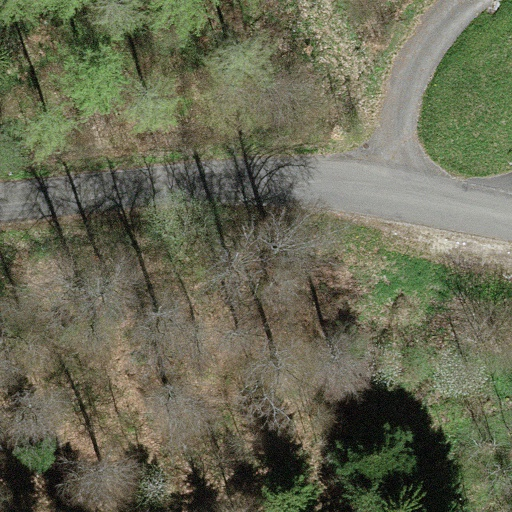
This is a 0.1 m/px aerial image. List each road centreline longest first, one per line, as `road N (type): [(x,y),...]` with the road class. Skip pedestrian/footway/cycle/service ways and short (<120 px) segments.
road 1 (unclassified): [(0,196),(294,174),(511,205)]
road 2 (track): [(402,186),(398,105),(408,50),(457,0)]
